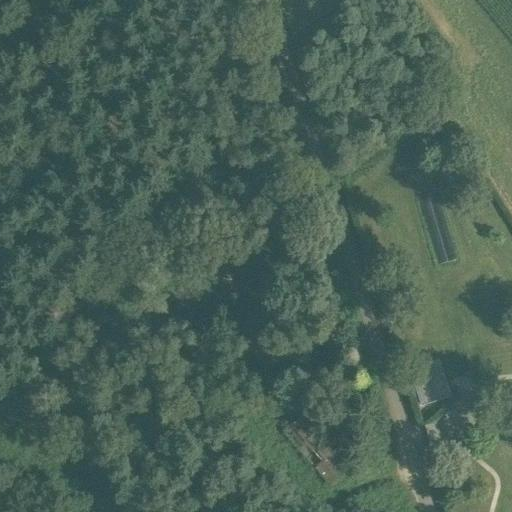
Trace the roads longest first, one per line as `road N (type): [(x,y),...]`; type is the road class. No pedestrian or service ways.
road 1 (unclassified): [(437,511),(320,150),(259,0)]
road 2 (track): [(109,511),(0,418)]
